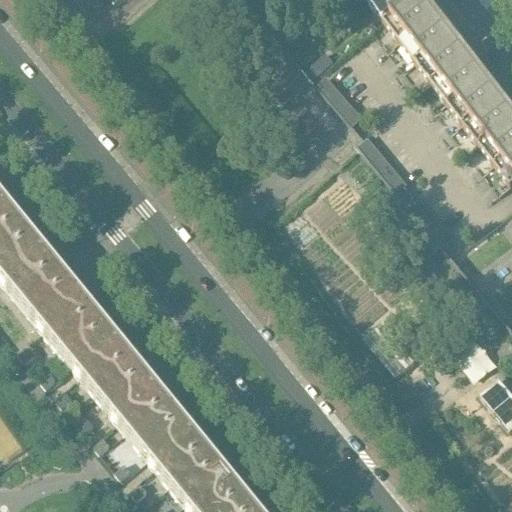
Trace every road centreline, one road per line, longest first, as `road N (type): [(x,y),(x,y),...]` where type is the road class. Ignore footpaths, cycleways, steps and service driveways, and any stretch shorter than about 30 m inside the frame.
road 1 (secondary): [(394,511),(0,38)]
road 2 (secondary): [(0,99),(341,511)]
